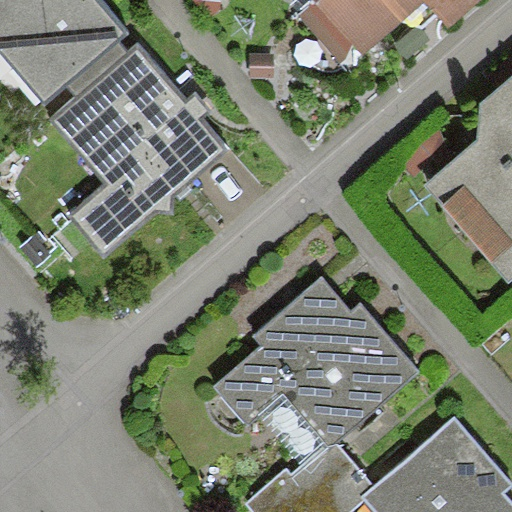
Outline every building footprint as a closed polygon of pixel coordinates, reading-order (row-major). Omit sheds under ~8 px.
[(0,0),(0,26),(50,82),(121,17),(105,0),(0,0)] [(335,0),(359,25),(386,0),(335,0)] [(428,0),(441,13),(455,0),(428,0)] [(58,198),(98,244),(153,196),(222,137),(135,36),(64,97),(112,152),(58,198)] [(477,122),(428,164),(448,187),(462,174),(481,195),(511,168),(511,52),(491,70),(511,94),(505,99),(481,99),(477,122)] [(511,168),(481,195),(501,220),(490,229),(511,254),(511,168)] [(305,275),(210,364),(246,402),(287,364),(341,421),(403,364),(332,289),(324,296),(305,275)] [(506,483),(439,403),(365,465),(403,511),(511,511),(495,492),(506,483)] [(332,511),(369,481),(324,430),(288,461),(280,451),(248,479),(277,511),(332,511)]
